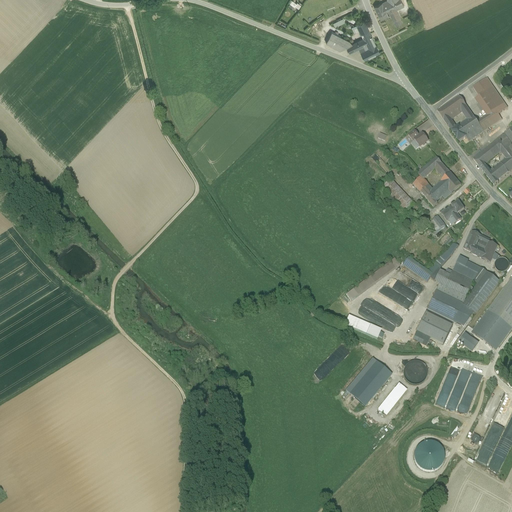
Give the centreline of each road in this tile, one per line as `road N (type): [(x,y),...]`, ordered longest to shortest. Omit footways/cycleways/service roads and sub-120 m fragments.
road 1 (track): [(199,195),(122,275),(112,318),(186,393),(187,511)]
road 2 (tertiary): [(409,87),(193,0)]
road 3 (track): [(430,511),(488,370),(511,339)]
road 4 (tertiary): [(511,214),(430,112)]
